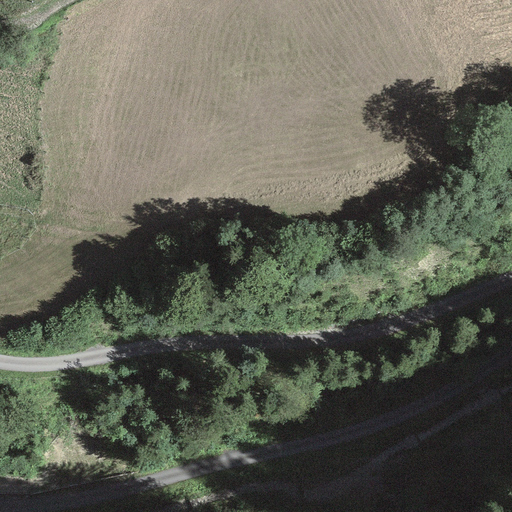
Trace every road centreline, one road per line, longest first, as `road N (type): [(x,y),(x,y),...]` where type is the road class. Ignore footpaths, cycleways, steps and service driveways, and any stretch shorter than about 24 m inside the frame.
road 1 (track): [(0,507),(77,501),(348,433),(422,405),(511,351)]
road 2 (track): [(511,279),(339,338),(214,339),(49,365),(0,362)]
